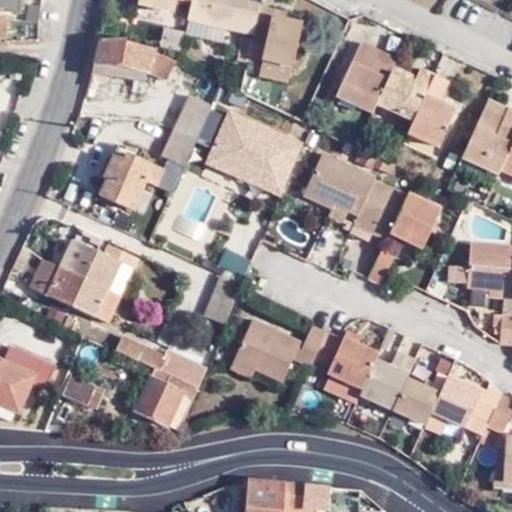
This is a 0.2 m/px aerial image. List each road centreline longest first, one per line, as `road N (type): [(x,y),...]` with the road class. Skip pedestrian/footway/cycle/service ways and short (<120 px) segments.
road 1 (tertiary): [(443,511),(395,477),(309,451),(261,449),(176,470)]
road 2 (tertiary): [(86,0),(73,66),(0,246)]
road 3 (tertiary): [(0,480),(120,484),(176,470)]
road 4 (tertiary): [(176,470),(0,453)]
road 5 (residential): [(387,0),(511,60)]
